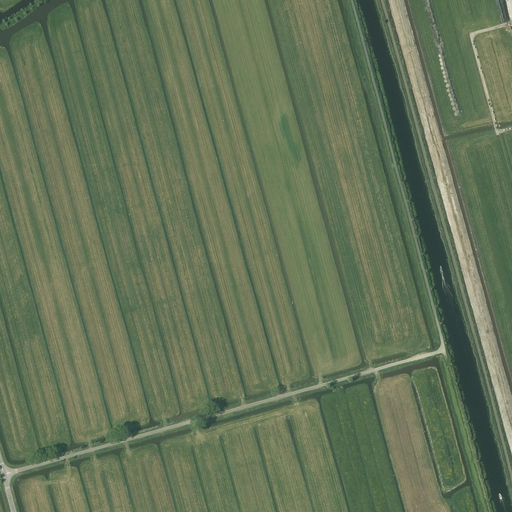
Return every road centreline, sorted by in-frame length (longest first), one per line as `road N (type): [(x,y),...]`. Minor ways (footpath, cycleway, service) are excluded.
road 1 (unclassified): [(3,474),(442,349),(351,0)]
road 2 (track): [(511,23),(471,34),(497,132),(511,129)]
